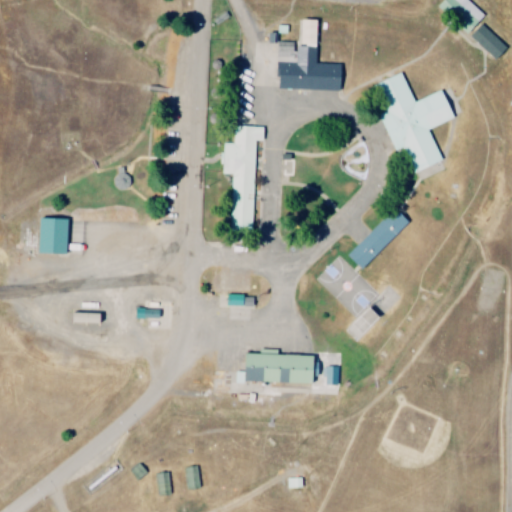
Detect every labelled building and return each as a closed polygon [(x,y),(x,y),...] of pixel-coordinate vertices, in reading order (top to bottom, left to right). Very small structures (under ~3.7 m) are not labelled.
[(438,0),(434,4),(461,34),(480,16),(464,0),(438,0)] [(272,89),(336,91),(337,64),(312,63),(313,20),(295,20),(295,42),(273,42),(272,89)] [(466,36),(491,60),(502,48),(477,24),(466,36)] [(438,161),(425,129),(450,119),(438,90),(411,101),(399,72),(370,84),(381,112),(375,114),(390,151),(399,147),(410,173),(438,161)] [(252,140),(260,141),(260,126),(231,125),(231,143),(219,143),(218,174),(228,174),(226,229),(249,230),(252,140)] [(343,256),(358,270),(404,222),(389,208),(343,256)] [(33,253),(61,254),(63,219),(34,218),(33,253)] [(222,305),(238,305),(239,295),(223,294),(222,305)] [(94,323),(94,314),(67,313),(67,322),(94,323)] [(307,384),(308,364),(309,364),(310,356),(274,355),(274,350),(255,349),(255,354),(239,353),(238,381),(307,384)] [(321,385),(334,385),(333,367),(320,367),(321,385)]
